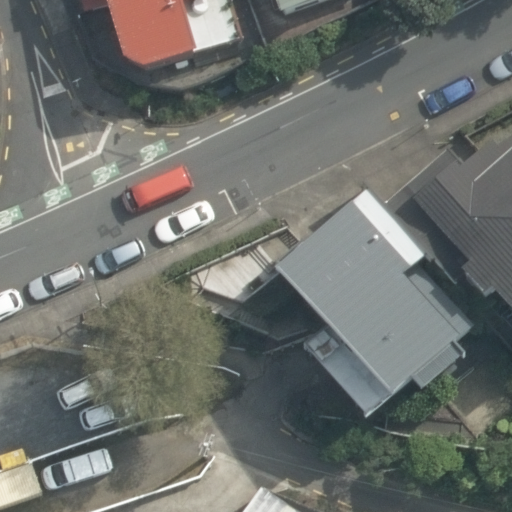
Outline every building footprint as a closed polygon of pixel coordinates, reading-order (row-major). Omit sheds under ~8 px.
[(109,0),(145,96),(252,57),(231,0),(109,0)] [(353,4),(364,0),(275,0),(292,40),(357,14),(353,4)] [(511,167),(482,194),(453,161),(394,212),(471,301),(481,292),(511,327),(511,167)] [(428,298),(362,221),(284,288),(409,433),(499,355),(441,287),(428,298)] [(285,511),(259,494),(247,511),(285,511)]
